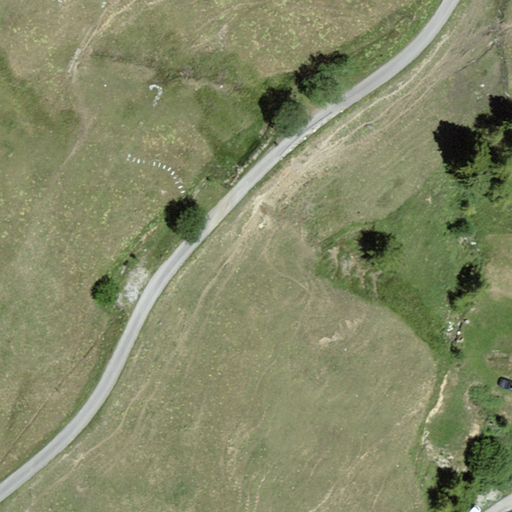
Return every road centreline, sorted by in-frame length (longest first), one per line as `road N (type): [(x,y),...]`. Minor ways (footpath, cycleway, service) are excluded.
road 1 (unclassified): [(0,496),(72,436),(176,261),(259,173),(376,88),(454,0)]
road 2 (unclassified): [(511,508),(0,497)]
